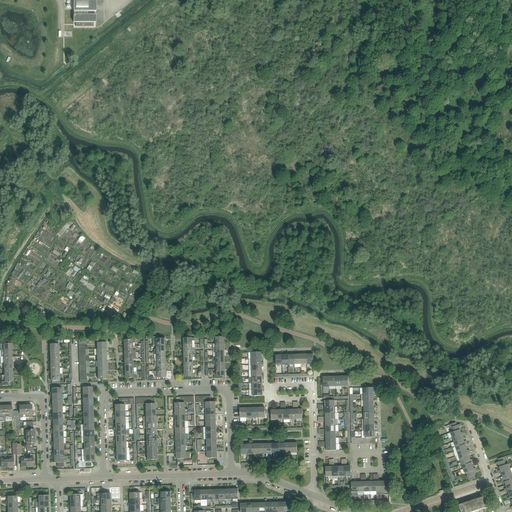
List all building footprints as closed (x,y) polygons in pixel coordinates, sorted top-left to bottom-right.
[(73,0),(74,10),(74,11),(74,22),(76,22),(76,26),(94,26),(94,22),(96,22),(96,15),(88,15),(88,11),(96,11),(96,5),(96,0),(73,0)] [(162,337),(153,337),(153,345),(157,345),(165,345),(165,339),(162,339),(162,337)] [(50,344),(49,344),(50,350),(59,350),(59,341),(50,341),(50,344)] [(225,375),(225,369),(217,369),(217,373),(214,373),(214,379),(222,378),(222,375),(225,375)] [(60,374),(50,374),(51,381),(52,381),(52,383),(54,383),(58,383),(60,383),(60,380),(60,374)] [(13,382),(13,375),(4,375),(4,376),(1,376),(2,385),(9,385),(9,382),(13,382)] [(457,425),(456,422),(450,424),(453,432),(460,429),(459,426),(461,426),(460,424),(457,425)] [(33,429),(33,425),(26,425),(25,425),(25,428),(26,428),(26,436),(35,436),(35,429),(33,429)] [(464,435),(464,433),(452,437),(454,442),(463,438),(462,436),(464,435)] [(34,447),(34,443),(35,443),(35,436),(26,436),(27,445),(25,445),(26,448),(27,448),(34,447)] [(467,444),(467,442),(456,446),(457,451),(466,448),(465,445),(467,444)] [(471,453),(470,451),(459,455),(460,460),(469,457),(468,454),(471,453)] [(64,462),(64,456),(52,456),(52,459),(54,459),(54,463),(57,463),(57,467),(64,467),(64,462)] [(462,464),(473,461),(473,459),(470,460),(469,457),(460,460),(461,462),(458,463),(459,466),(462,464)] [(507,464),(506,462),(504,457),(498,459),(499,462),(496,463),(496,465),(498,464),(499,467),(507,464)] [(474,462),(473,461),(462,464),(464,469),(473,466),(472,463),(474,462)] [(499,472),(510,468),(509,464),(507,464),(499,467),(500,470),(498,471),(499,472)] [(477,471),(476,470),(467,473),(469,481),(475,478),(474,476),(476,475),(475,472),(477,471)] [(502,481),(511,477),(511,473),(502,476),(503,479),(501,480),(502,481)] [(506,485),(511,482),(511,477),(502,481),(502,483),(505,482),(506,485)]
